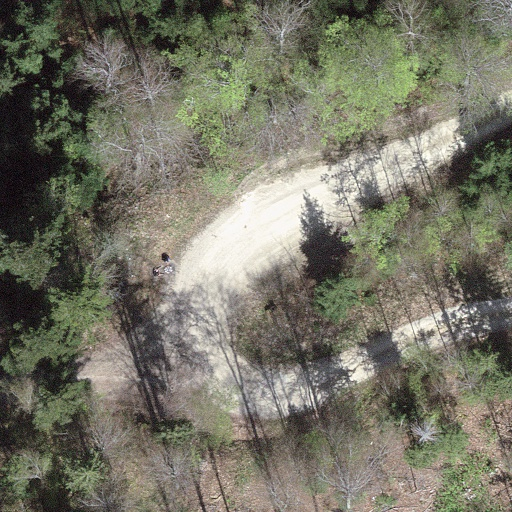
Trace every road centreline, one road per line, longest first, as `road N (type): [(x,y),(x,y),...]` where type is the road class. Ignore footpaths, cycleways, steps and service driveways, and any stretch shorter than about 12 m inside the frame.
road 1 (track): [(189,352),(190,296),(214,260),(261,228),(358,190),(511,106)]
road 2 (track): [(511,307),(410,326),(310,381),(269,392),(228,388),(201,374),(189,352)]
road 3 (track): [(189,352),(0,383)]
